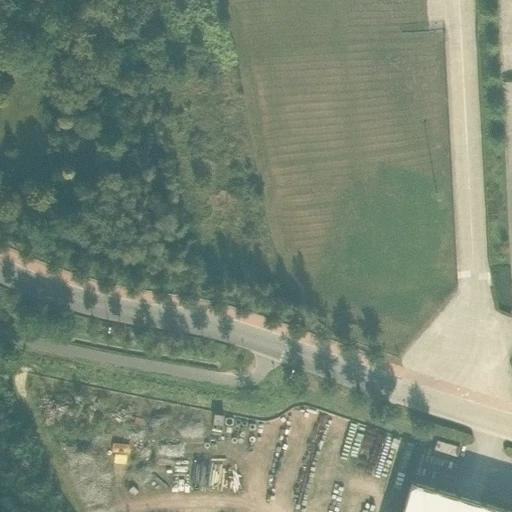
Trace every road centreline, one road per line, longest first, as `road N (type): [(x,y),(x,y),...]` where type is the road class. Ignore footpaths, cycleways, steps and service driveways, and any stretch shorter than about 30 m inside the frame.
road 1 (unclassified): [(273,347),(251,379),(235,381),(0,331)]
road 2 (unclassified): [(0,267),(109,308),(172,316),(273,347)]
road 3 (unclassified): [(273,347),(511,427)]
